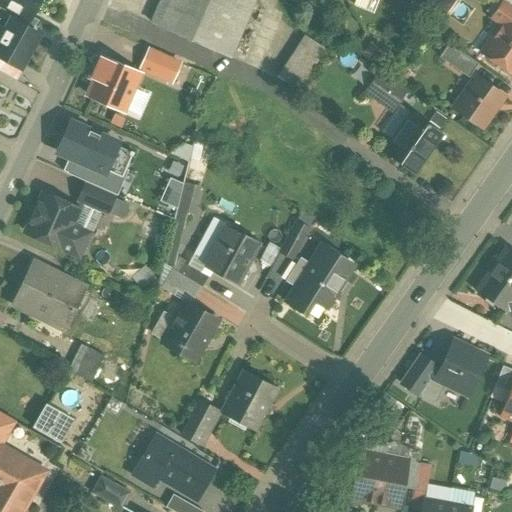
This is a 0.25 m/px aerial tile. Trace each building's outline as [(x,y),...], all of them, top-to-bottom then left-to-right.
[(43,0),(0,0),(0,14),(5,17),(26,29),(43,0)] [(156,0),(147,21),(230,54),(254,2),(249,0),(156,0)] [(357,0),(380,8),(383,0),(357,0)] [(499,0),(484,20),(493,28),(472,57),(511,83),(511,9),(499,0)] [(5,17),(0,25),(0,64),(18,75),(39,38),(5,17)] [(297,34),(277,74),(301,87),(322,47),(297,34)] [(182,67),(148,52),(139,74),(173,89),(182,67)] [(139,78),(103,63),(87,100),(123,115),(139,78)] [(374,72),(359,93),(390,117),(407,95),(374,72)] [(510,100),(470,72),(441,113),(480,140),(510,100)] [(446,137),(405,108),(370,152),(414,182),(446,137)] [(119,147),(70,126),(55,156),(69,163),(62,177),(117,201),(133,157),(117,150),(119,147)] [(157,202),(174,208),(182,183),(165,178),(157,202)] [(184,214),(193,216),(199,187),(189,185),(184,214)] [(76,186),(70,201),(102,214),(108,199),(76,186)] [(77,210),(39,193),(20,235),(73,259),(83,235),(68,229),(77,210)] [(264,244),(219,222),(195,266),(239,292),(264,244)] [(511,231),(465,292),(511,325),(511,231)] [(359,266),(316,239),(278,301),(320,328),(359,266)] [(257,260),(267,265),(275,247),(265,243),(257,260)] [(89,284),(26,257),(1,309),(64,339),(89,284)] [(223,322),(174,295),(151,338),(198,365),(223,322)] [(207,306),(237,326),(244,315),(214,295),(207,306)] [(488,352),(451,334),(430,377),(467,395),(488,352)] [(77,344),(65,371),(88,382),(100,355),(77,344)] [(435,361),(417,350),(398,382),(416,393),(435,361)] [(274,390),(239,372),(218,413),(253,431),(274,390)] [(511,374),(496,419),(511,425),(511,374)] [(71,418),(43,402),(30,426),(58,441),(71,418)] [(200,447),(218,413),(199,403),(181,437),(200,447)] [(15,427),(0,418),(0,511),(18,511),(44,470),(4,446),(15,427)] [(124,470),(194,505),(215,464),(145,428),(124,470)] [(381,458),(360,454),(345,499),(366,504),(381,458)] [(406,464),(385,461),(377,504),(398,508),(406,464)] [(97,475),(88,493),(117,508),(126,490),(97,475)] [(444,511),(446,504),(419,499),(416,511),(444,511)]
